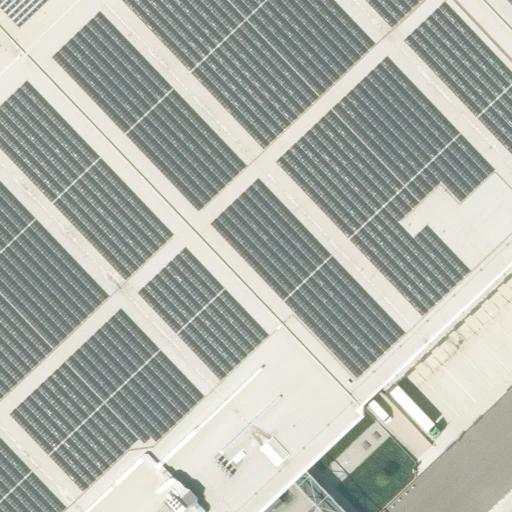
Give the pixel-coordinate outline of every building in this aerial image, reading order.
[(0,0),(0,25),(25,51),(78,0),(0,0)] [(511,32),(481,0),(78,0),(25,51),(336,378),(511,210),(511,32)] [(511,0),(481,0),(511,32),(511,0)] [(0,74),(25,51),(0,25),(0,74)] [(25,51),(0,74),(0,511),(195,511),(336,378),(25,51)]
